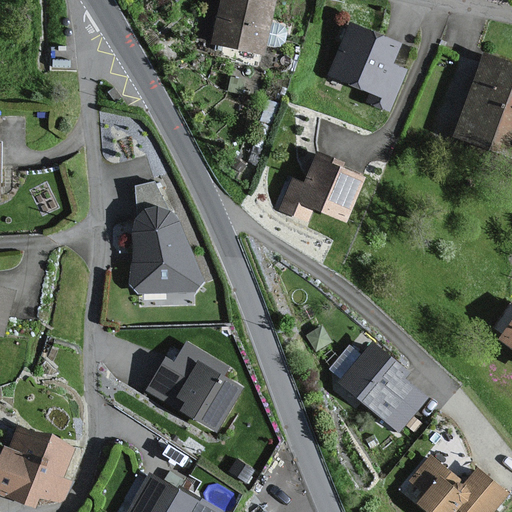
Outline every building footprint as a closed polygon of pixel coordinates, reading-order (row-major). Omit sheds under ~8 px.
[(273,0),(218,0),(210,41),(263,52),(273,0)] [(400,45),(345,20),(334,43),(341,46),(329,74),(368,92),(362,104),(386,115),(406,72),(391,65),(400,45)] [(511,63),(481,53),(455,134),(511,152),(511,63)] [(329,162),(314,156),(303,183),(291,178),(278,211),(306,222),(312,209),(348,223),(366,176),(333,163),(329,162)] [(129,262),(125,286),(136,297),(194,292),(203,283),(176,224),(167,214),(155,208),(139,212),(131,221),(128,234),(129,262)] [(17,293),(0,287),(0,336),(3,337),(17,293)] [(511,321),(498,341),(511,351),(511,321)] [(215,432),(242,385),(199,361),(204,353),(185,343),(173,365),(163,359),(145,391),(215,432)] [(411,374),(375,343),(341,383),(398,431),(426,398),(406,381),(411,374)] [(75,449),(19,425),(8,449),(4,447),(0,455),(0,491),(40,509),(44,499),(58,505),(67,485),(61,483),(75,449)] [(495,511),(509,496),(476,468),(463,484),(429,455),(407,481),(422,495),(416,501),(428,511),(495,511)] [(191,499),(148,471),(120,511),(224,511),(195,493),(191,499)]
